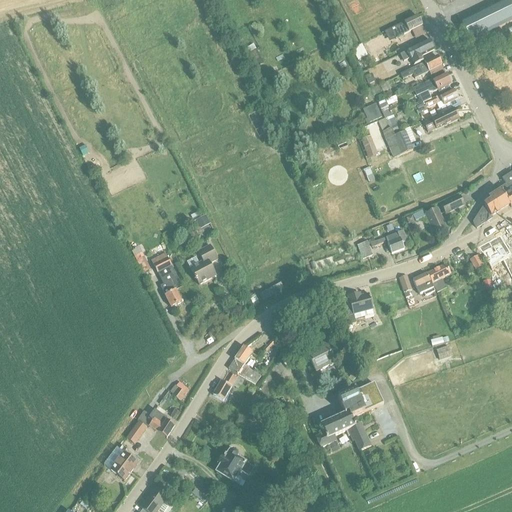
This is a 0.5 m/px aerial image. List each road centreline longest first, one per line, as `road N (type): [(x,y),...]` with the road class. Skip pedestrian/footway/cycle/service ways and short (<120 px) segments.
road 1 (tertiary): [(126,511),(242,334)]
road 2 (tertiary): [(271,311),(455,247)]
road 3 (unclassified): [(511,429),(424,465),(379,376)]
road 4 (unclassified): [(507,157),(424,0)]
road 5 (unclassified): [(271,311),(319,421)]
